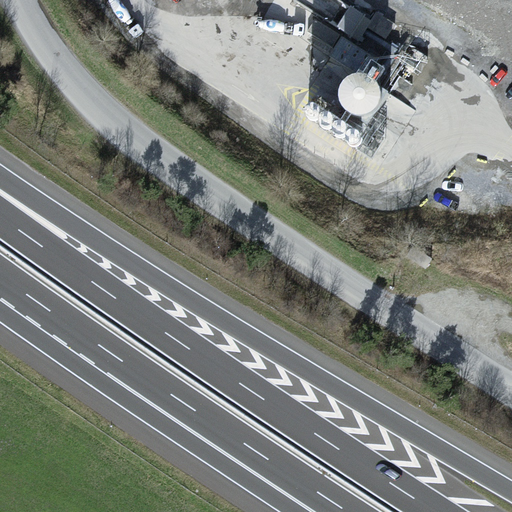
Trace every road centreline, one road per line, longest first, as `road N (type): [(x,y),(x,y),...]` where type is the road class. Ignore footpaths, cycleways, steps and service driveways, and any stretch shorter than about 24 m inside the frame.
road 1 (unclassified): [(16,0),(56,65),(128,145),(511,392)]
road 2 (motorway): [(511,490),(0,186)]
road 3 (motorway): [(439,511),(0,214)]
road 4 (motorway): [(32,298),(348,511)]
road 5 (motorway): [(32,298),(318,511)]
